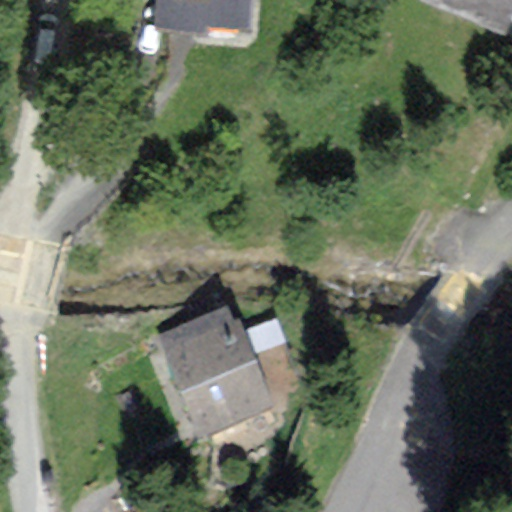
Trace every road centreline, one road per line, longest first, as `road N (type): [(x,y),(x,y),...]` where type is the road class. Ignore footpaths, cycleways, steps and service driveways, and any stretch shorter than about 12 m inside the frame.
road 1 (unclassified): [(51,0),(25,182),(16,390)]
road 2 (unclassified): [(511,232),(470,276),(433,334),(384,447),(367,511)]
road 3 (unclassified): [(38,511),(16,390)]
